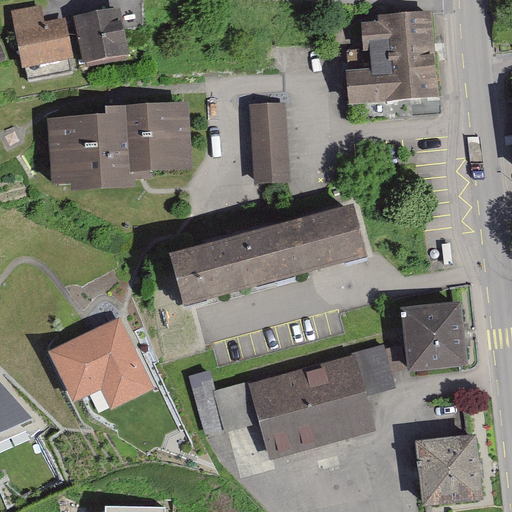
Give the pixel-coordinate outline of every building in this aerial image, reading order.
[(97,0),(99,12),(76,17),(86,62),(131,53),(121,13),(126,12),(123,0),(97,0)] [(43,4),(10,11),(23,70),(75,59),(68,25),(58,19),(47,21),(43,4)] [(372,36),(373,51),(354,53),(359,113),(391,111),(392,123),(445,117),(446,106),(454,104),(444,24),(391,27),(392,34),(372,36)] [(107,115),(42,118),(45,185),(123,181),(123,169),(188,167),(185,101),(106,104),(107,115)] [(294,108),(254,110),(258,188),(297,187),(294,108)] [(354,205),(175,253),(188,300),(366,253),(354,205)] [(464,297),(402,303),(407,361),(413,368),(469,363),(464,297)] [(161,395),(126,329),(63,362),(88,410),(111,398),(120,416),(161,395)] [(409,369),(407,361),(390,366),(388,357),(265,390),(262,380),(233,387),(227,367),(188,378),(209,454),(230,448),(242,491),(289,478),(285,466),(388,439),(375,392),(394,387),(391,374),(409,369)] [(58,430),(0,379),(0,429),(19,421),(41,439),(58,430)] [(483,428),(411,438),(421,509),(493,499),(483,428)]
